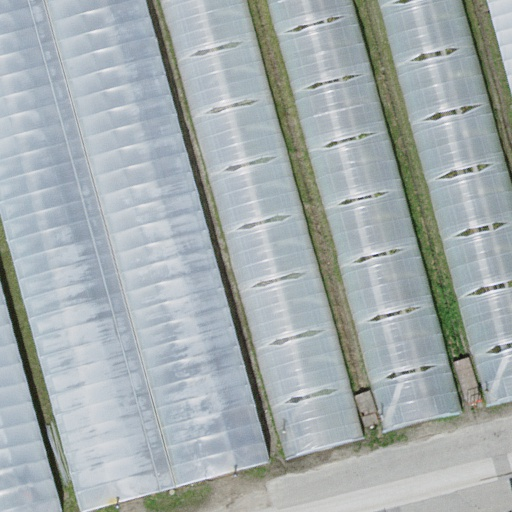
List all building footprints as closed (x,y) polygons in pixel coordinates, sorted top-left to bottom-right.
[(68,501),(252,460),(147,0),(0,0),(0,511),(48,511),(69,507),(68,501)] [(245,0),(162,0),(267,451),(346,433),(245,0)] [(269,0),(366,424),(444,407),(350,0),(269,0)] [(390,0),(484,394),(511,387),(511,224),(458,0),(390,0)] [(511,0),(489,0),(511,95),(511,0)]
